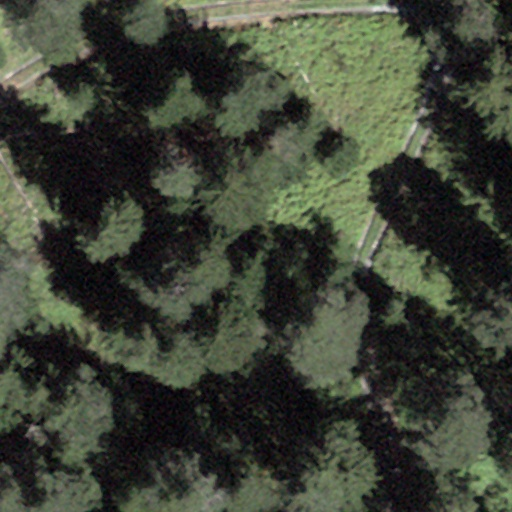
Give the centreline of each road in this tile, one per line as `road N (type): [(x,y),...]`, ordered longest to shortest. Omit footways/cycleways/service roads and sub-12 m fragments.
road 1 (track): [(403,511),(364,325),(362,276),(378,219),(446,69),(449,37),(438,15),(411,0)]
road 2 (track): [(407,0),(148,18),(53,56),(0,92)]
